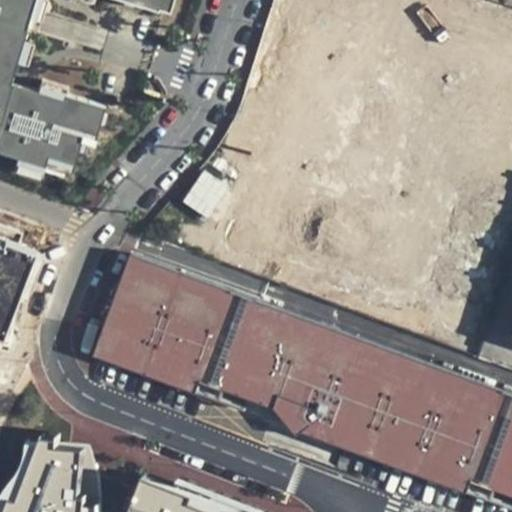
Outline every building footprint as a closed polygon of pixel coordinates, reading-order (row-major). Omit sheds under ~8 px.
[(0,0),(0,151),(17,157),(45,166),(48,155),(72,163),(75,163),(79,150),(82,140),(88,142),(94,144),(106,106),(67,94),(65,98),(39,90),(12,82),(11,84),(1,81),(7,61),(17,64),(18,61),(25,40),(31,17),(36,0),(132,0),(159,8),(161,0),(0,0)] [(48,0),(36,0),(31,17),(42,21),(48,0)] [(161,0),(159,8),(170,12),(173,0),(161,0)] [(35,43),(25,40),(18,61),(29,65),(35,43)] [(12,82),(17,64),(7,61),(1,81),(11,84),(12,82)] [(67,94),(69,88),(42,80),(39,90),(65,98),(67,94)] [(88,142),(82,140),(79,150),(85,151),(88,142)] [(72,163),(48,155),(45,166),(69,173),(72,163)] [(45,166),(17,157),(14,167),(41,176),(45,166)] [(204,170),(183,201),(205,217),(227,186),(204,170)] [(0,228),(0,354),(39,243),(0,228)] [(511,391),(132,251),(95,352),(197,390),(202,377),(275,405),(298,432),(302,428),(468,490),(472,478),(511,492),(511,391)] [(202,377),(197,390),(247,409),(262,400),(202,377)] [(8,509),(6,511),(102,511),(103,490),(101,473),(68,470),(71,445),(34,441),(8,509)] [(91,447),(71,445),(68,470),(101,473),(97,460),(91,447)] [(511,492),(472,478),(468,490),(511,506),(511,492)] [(128,494),(121,511),(261,511),(181,480),(175,496),(157,489),(158,484),(143,479),(136,497),(128,494)]
